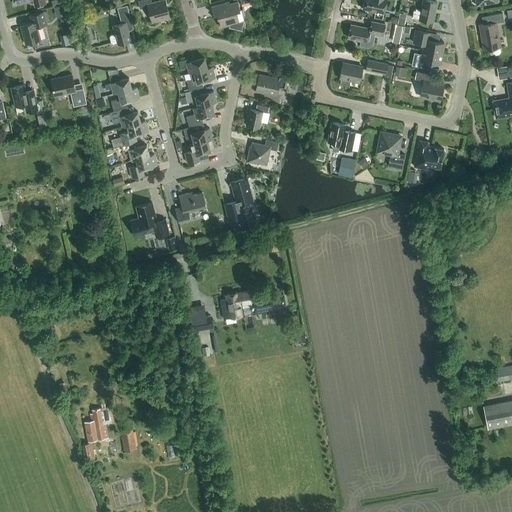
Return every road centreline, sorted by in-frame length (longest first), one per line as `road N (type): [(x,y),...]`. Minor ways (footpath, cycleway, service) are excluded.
road 1 (track): [(100,511),(24,302),(511,172)]
road 2 (residential): [(243,51),(314,67),(327,98),(451,126),(464,68),(455,0)]
road 3 (residential): [(175,175),(231,161),(225,135),(243,51)]
road 4 (residential): [(13,57),(146,56)]
road 5 (residential): [(175,175),(146,56)]
